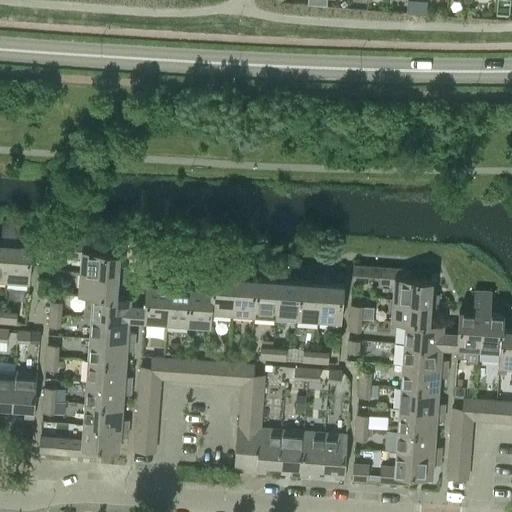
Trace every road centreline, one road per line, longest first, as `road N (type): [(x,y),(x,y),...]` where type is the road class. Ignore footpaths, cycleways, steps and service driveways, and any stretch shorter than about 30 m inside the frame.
road 1 (tertiary): [(511,71),(0,49)]
road 2 (residential): [(0,498),(124,496),(345,511)]
